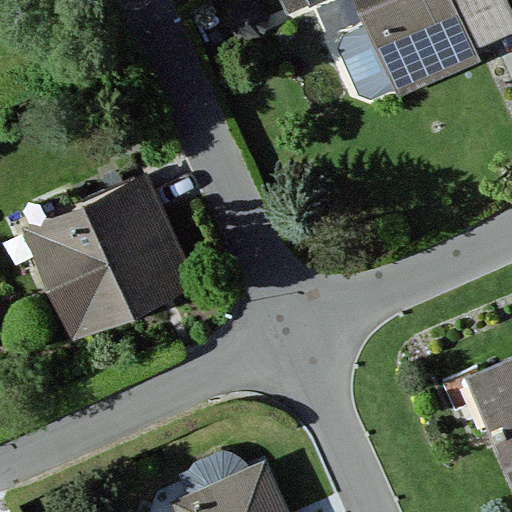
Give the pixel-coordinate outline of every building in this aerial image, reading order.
[(282,0),(288,13),(308,4),(306,0),(282,0)] [(450,0),(357,0),(396,88),(474,54),(470,46),(450,0)] [(511,10),(507,0),(450,0),(470,46),(511,29),(511,10)] [(147,179),(26,230),(73,342),(194,291),(147,179)] [(511,360),(468,379),(511,482),(511,360)] [(286,511),(266,465),(173,505),(176,511),(286,511)]
